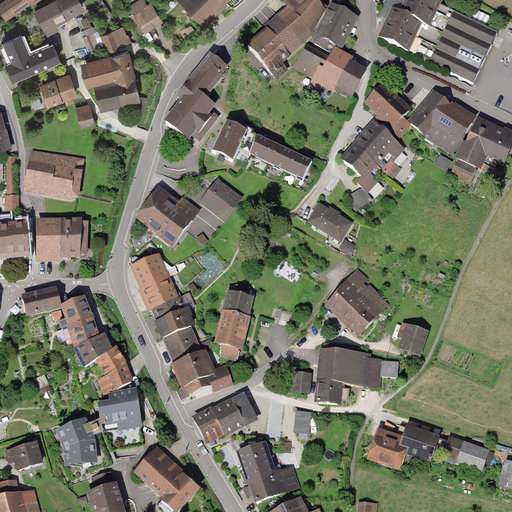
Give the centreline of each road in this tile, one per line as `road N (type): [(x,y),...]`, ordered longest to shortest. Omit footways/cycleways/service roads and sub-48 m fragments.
road 1 (tertiary): [(253,0),(167,91),(119,240),(116,281)]
road 2 (tertiary): [(116,281),(176,415),(237,511)]
road 3 (residential): [(0,88),(31,224),(33,284)]
road 4 (residential): [(373,55),(334,152),(295,210)]
road 5 (residential): [(373,55),(511,122)]
